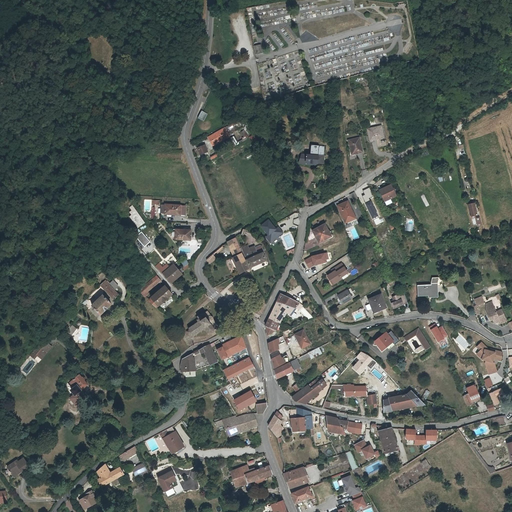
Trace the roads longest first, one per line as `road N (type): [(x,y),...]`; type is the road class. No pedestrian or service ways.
road 1 (residential): [(245,317),(183,351),(180,413),(104,460),(54,511)]
road 2 (residential): [(202,280),(199,266),(215,229),(184,135),(203,67),(209,0)]
road 3 (residential): [(293,261),(335,324),(427,315),(511,338)]
road 4 (residential): [(273,400),(410,424),(448,425),(511,410)]
road 5 (residential): [(293,261),(307,213),(402,153)]
road 6 (track): [(402,153),(511,91)]
road 7 (residential): [(294,511),(263,431),(273,400)]
